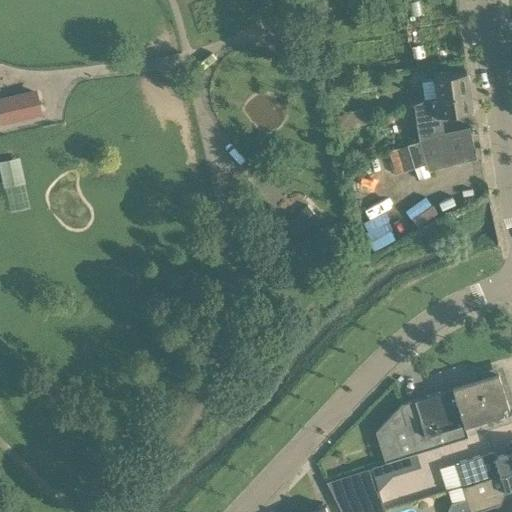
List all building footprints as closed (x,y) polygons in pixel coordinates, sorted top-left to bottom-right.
[(422,45),(413,47),(415,59),(425,58),(422,45)] [(469,94),(466,73),(433,77),(434,81),(424,82),(426,100),(436,99),(469,94)] [(0,100),(0,112),(2,121),(40,112),(35,92),(0,100)] [(414,102),(420,139),(443,130),(441,115),(471,111),(469,94),(436,99),(426,100),(414,102)] [(363,116),(366,123),(373,121),(370,113),(363,116)] [(340,132),(350,128),(347,114),(337,116),(340,132)] [(443,130),(420,139),(428,170),(478,157),(471,127),(444,132),(443,130)] [(407,145),(414,169),(425,165),(418,142),(407,145)] [(23,157),(4,159),(10,210),(30,208),(23,157)] [(296,215),(307,227),(318,218),(306,206),(296,215)] [(401,404),(375,432),(385,463),(468,437),(465,426),(511,411),(511,409),(509,410),(498,374),(401,404)] [(507,454),(497,457),(495,450),(456,462),(463,487),(511,471),(511,442),(510,443),(506,448),(507,454)] [(379,493),(372,468),(326,482),(338,505),(379,493)] [(466,500),(452,504),(448,511),(478,511),(496,506),(499,506),(504,493),(511,490),(511,471),(463,487),(462,487),(466,500)]
